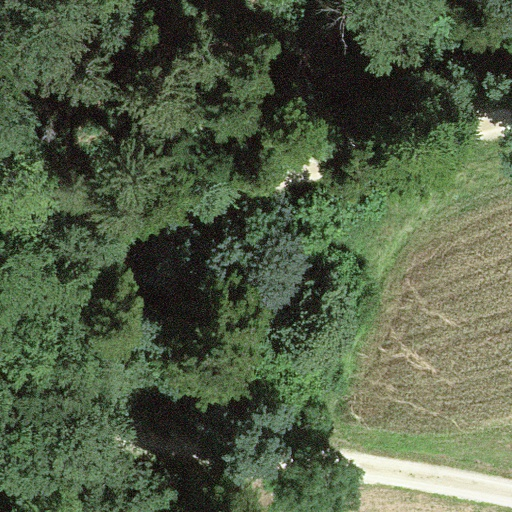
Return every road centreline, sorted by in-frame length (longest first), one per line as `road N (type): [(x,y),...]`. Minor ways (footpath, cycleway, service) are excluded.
road 1 (track): [(0,242),(511,113)]
road 2 (track): [(0,432),(511,493)]
